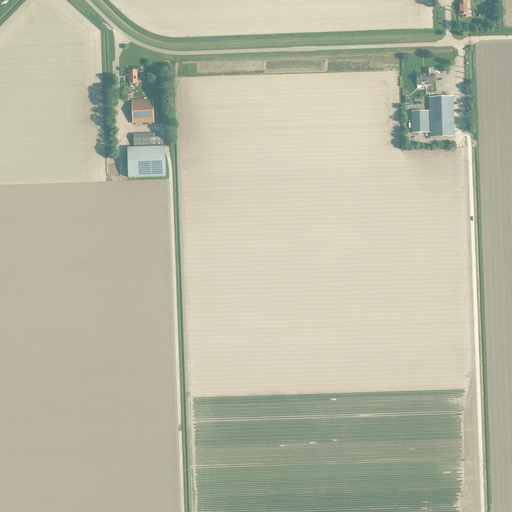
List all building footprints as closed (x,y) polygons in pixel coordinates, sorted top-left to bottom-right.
[(466,2),(457,2),(458,15),(462,15),(462,18),(467,18),(467,15),(466,2)] [(131,71),(127,71),(128,84),(137,84),(137,81),(139,81),(139,74),(143,74),(143,67),(140,67),(131,67),(131,71)] [(424,74),(416,75),(416,85),(416,86),(420,85),(420,83),(427,83),(427,85),(431,85),(431,83),(431,74),(431,69),(424,69),(424,74)] [(411,133),(429,133),(429,137),(453,137),(452,97),(428,98),(428,111),(410,112),(411,133)] [(131,101),(132,124),(152,123),(152,100),(131,101)] [(132,135),(133,147),(161,146),(160,134),(132,135)] [(164,175),(163,147),(126,148),(127,162),(127,178),(164,177),(164,175)]
